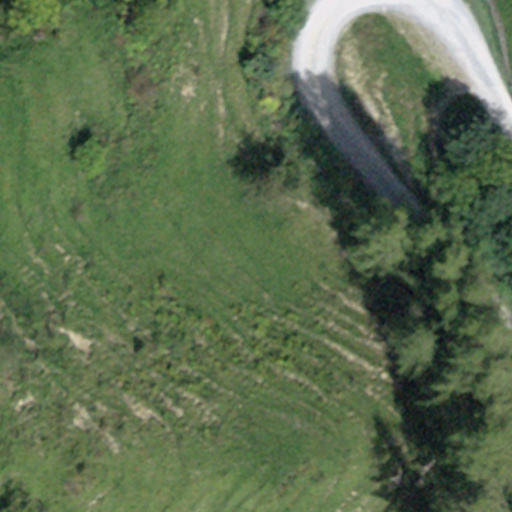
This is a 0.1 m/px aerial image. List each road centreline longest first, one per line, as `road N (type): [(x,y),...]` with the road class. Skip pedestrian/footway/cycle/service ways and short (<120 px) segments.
road 1 (track): [(511,339),(343,115),(322,56),(335,5),(344,0)]
road 2 (track): [(425,0),(455,19),(511,128)]
